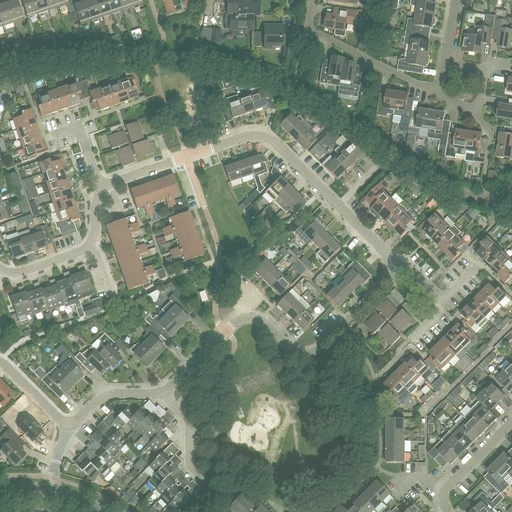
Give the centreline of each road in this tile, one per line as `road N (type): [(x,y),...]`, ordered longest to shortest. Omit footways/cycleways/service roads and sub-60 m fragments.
road 1 (residential): [(399,267),(270,138),(255,134),(109,182)]
road 2 (residential): [(163,394),(240,319),(262,320),(294,352),(317,351),(399,267)]
road 3 (residential): [(439,95),(306,28),(311,0)]
